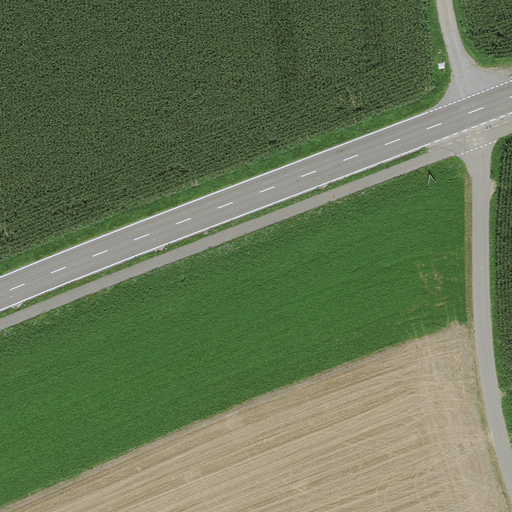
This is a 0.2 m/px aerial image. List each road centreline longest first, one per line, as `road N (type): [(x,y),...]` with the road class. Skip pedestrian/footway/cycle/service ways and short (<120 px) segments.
road 1 (secondary): [(0,293),(475,111)]
road 2 (unclassified): [(475,111),(484,347),(511,474)]
